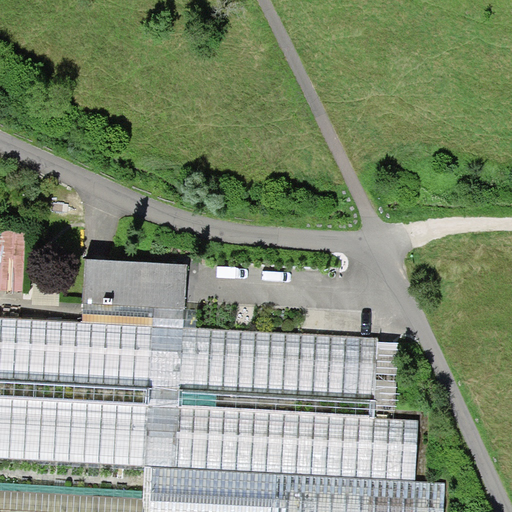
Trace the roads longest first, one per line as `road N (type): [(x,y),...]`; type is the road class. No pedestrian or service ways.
road 1 (unclassified): [(505,511),(424,319),(377,237),(317,239),(213,224),(109,191),(0,141)]
road 2 (track): [(377,237),(272,0)]
road 3 (track): [(377,237),(511,222)]
